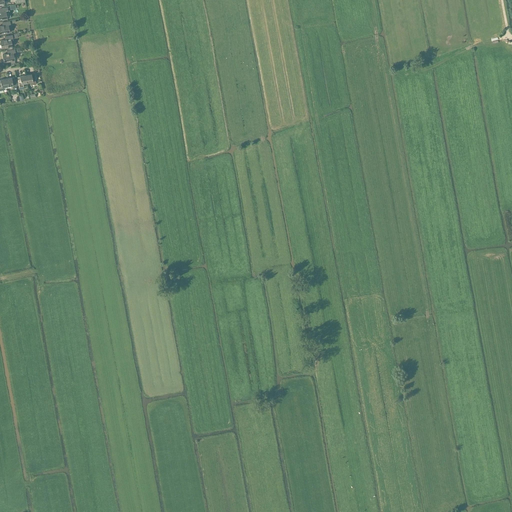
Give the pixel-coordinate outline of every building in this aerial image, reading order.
[(0,34),(10,32),(8,25),(10,24),(10,21),(2,22),(2,25),(0,25),(0,34)] [(12,46),(11,39),(13,38),(12,35),(4,36),(5,40),(0,40),(0,41),(1,48),(12,46)] [(14,61),(13,53),(15,52),(15,49),(7,50),(7,54),(2,55),(4,62),(14,61)] [(25,75),(27,83),(31,82),(31,85),(36,84),(34,74),(31,74),(25,75)] [(23,83),(27,83),(25,75),(19,76),(20,77),(17,77),(19,87),(24,86),(23,83)] [(6,78),(7,86),(11,86),(11,89),(16,88),(14,77),(12,78),(11,77),(6,78)]
